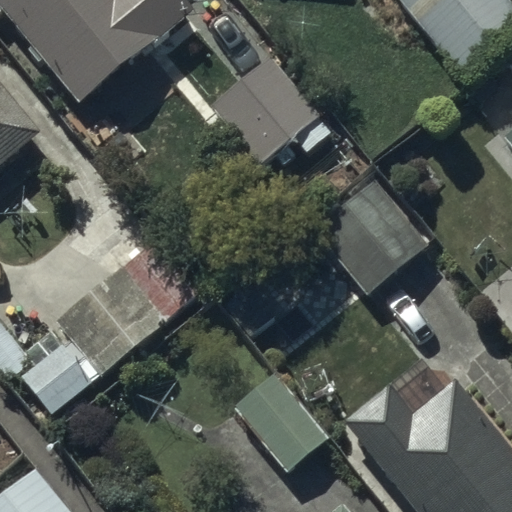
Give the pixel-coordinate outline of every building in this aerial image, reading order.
[(0,0),(0,13),(78,114),(194,23),(175,0),(0,0)] [(511,11),(503,0),(394,0),(469,93),(511,58),(511,11)] [(275,66),(214,112),(261,173),(297,146),(308,162),(334,143),(275,66)] [(0,178),(41,146),(0,94),(0,178)] [(511,159),(511,141),(503,149),(511,159)] [(374,187),(314,235),(368,303),(428,255),(374,187)] [(201,303),(156,251),(56,331),(70,348),(64,353),(53,339),(28,359),(0,324),(0,376),(10,389),(27,376),(28,378),(21,384),(53,425),(169,332),(167,330),(201,303)] [(276,379),(233,414),(287,481),(330,446),(276,379)] [(392,396),(347,432),(409,511),(511,511),(511,459),(457,391),(415,425),(392,396)] [(63,511),(37,479),(0,508),(0,511),(63,511)]
